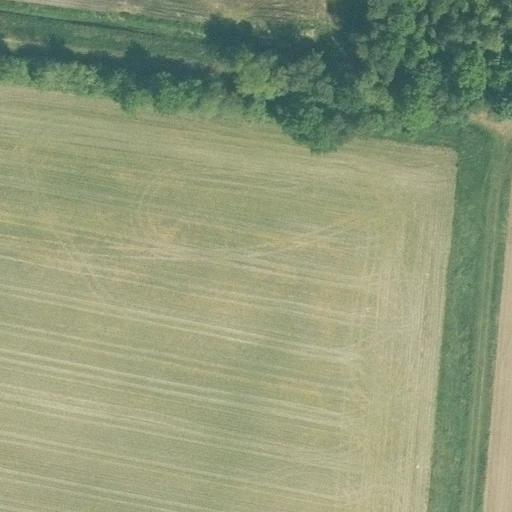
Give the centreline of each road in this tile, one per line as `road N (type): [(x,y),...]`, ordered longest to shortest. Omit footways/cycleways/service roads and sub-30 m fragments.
road 1 (track): [(0,44),(511,121)]
road 2 (track): [(468,511),(500,120)]
